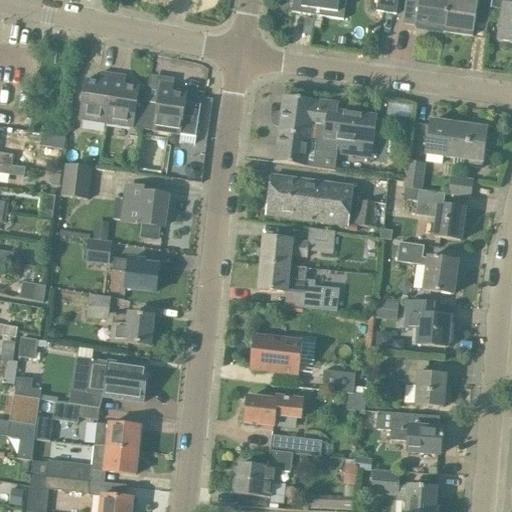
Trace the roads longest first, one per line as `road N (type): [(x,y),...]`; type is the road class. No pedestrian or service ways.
road 1 (residential): [(181,511),(239,58)]
road 2 (residential): [(483,511),(511,230)]
road 3 (residential): [(511,101),(239,58)]
road 4 (residential): [(239,58),(0,6)]
